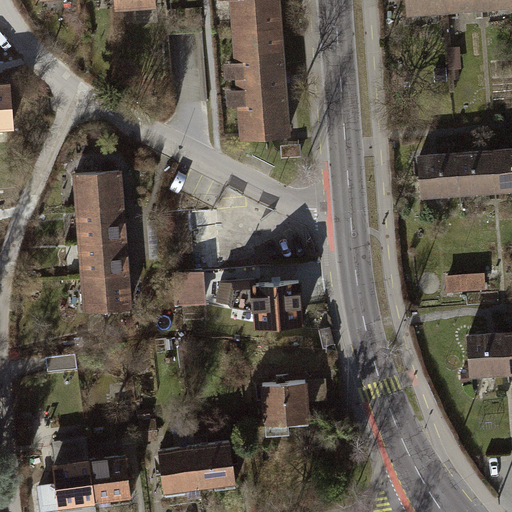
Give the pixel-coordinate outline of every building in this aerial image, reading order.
[(154,13),(153,0),(115,0),(116,16),(154,13)] [(223,0),(226,35),(278,32),(275,0),(223,0)] [(447,14),(446,0),(410,0),(411,16),(447,14)] [(483,11),(482,0),(446,0),(447,14),(483,11)] [(511,0),(482,0),(483,11),(511,9),(511,0)] [(233,143),(285,140),(278,32),(226,35),(233,143)] [(452,68),(463,67),(461,47),(451,47),(452,68)] [(0,131),(13,130),(9,85),(0,86),(0,131)] [(511,147),(491,149),(494,194),(511,192),(511,147)] [(494,194),(491,149),(455,151),(459,196),(494,194)] [(459,196),(455,151),(420,154),(423,199),(459,196)] [(75,211),(124,208),(122,173),(73,177),(75,211)] [(78,246),(127,242),(124,208),(75,211),(78,246)] [(222,272),(219,213),(186,215),(190,274),(202,273),(222,272)] [(81,280),(130,276),(127,242),(78,246),(81,280)] [(204,309),(202,273),(190,274),(171,275),(173,311),(204,309)] [(489,274),(448,276),(449,292),(490,289),(489,274)] [(83,314),(132,311),(130,276),(81,280),(83,314)] [(303,288),(303,281),(252,286),(255,329),(306,325),(303,288)] [(261,332),(245,331),(244,342),(260,343),(261,332)] [(509,376),(506,331),(470,333),(473,378),(509,376)] [(76,352),(46,356),(48,371),(78,367),(76,352)] [(308,382),(263,386),(267,435),(291,433),(290,424),(311,423),(308,382)] [(32,416),(16,418),(18,444),(34,443),(32,416)] [(155,417),(140,419),(143,442),(158,440),(155,417)] [(88,433),(57,436),(58,445),(89,442),(88,433)] [(239,485),(233,440),(197,445),(203,490),(239,485)] [(203,490),(197,445),(161,450),(167,494),(203,490)] [(131,497),(125,454),(90,459),(95,502),(131,497)] [(95,502),(90,459),(54,464),(60,506),(95,502)]
